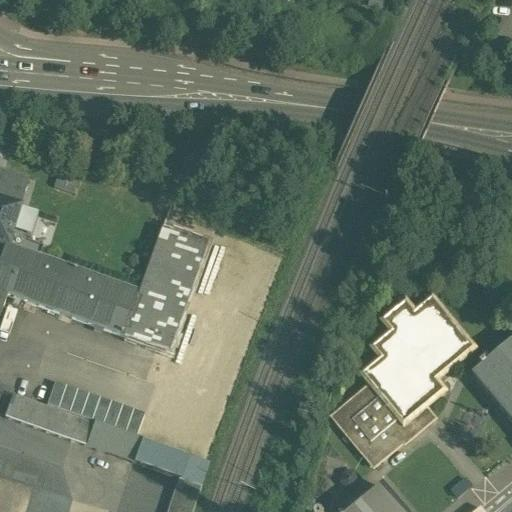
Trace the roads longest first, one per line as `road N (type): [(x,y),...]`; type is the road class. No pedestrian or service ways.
road 1 (secondary): [(220,90),(350,103),(511,133)]
road 2 (secondary): [(220,90),(204,71),(23,47),(0,36)]
road 3 (secondary): [(0,72),(220,90)]
